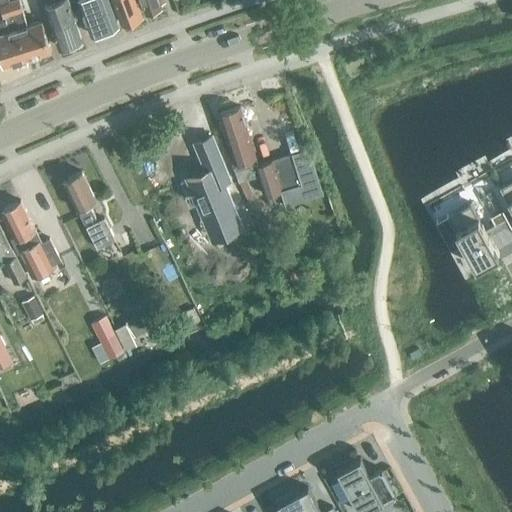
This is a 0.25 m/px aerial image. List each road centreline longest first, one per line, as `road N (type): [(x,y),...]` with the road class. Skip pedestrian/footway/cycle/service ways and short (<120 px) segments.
road 1 (secondary): [(0,140),(388,0)]
road 2 (residential): [(382,402),(183,511)]
road 3 (residential): [(511,328),(382,402)]
road 4 (residential): [(382,402),(442,511)]
